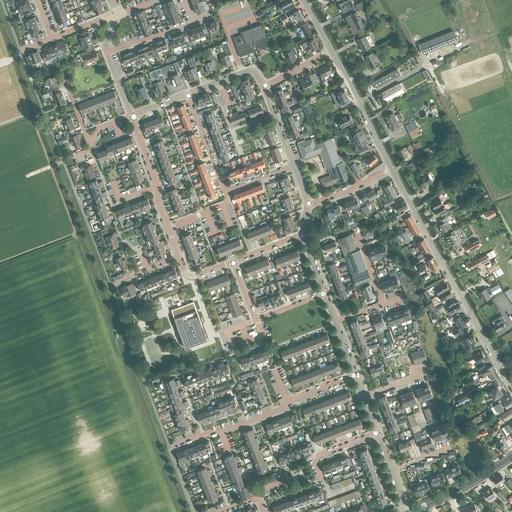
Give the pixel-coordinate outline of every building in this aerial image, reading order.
[(14,0),(13,0),(12,1),(14,4),(17,2),(19,8),(30,4),(29,2),(29,1),(30,1),(29,0),(14,0)] [(94,9),(102,5),(100,0),(92,3),(94,9)] [(166,8),(175,5),(172,0),(171,0),(168,1),(164,2),(166,8)] [(195,9),(207,4),(206,1),(204,2),(203,0),(202,0),(193,4),(195,9)] [(289,0),(278,6),(282,13),(295,6),(293,3),(294,2),(292,0),(289,0)] [(350,2),(349,0),(348,0),(339,5),(342,12),(353,6),(351,2),(350,2)] [(56,12),(67,8),(66,6),(63,7),(62,3),(54,6),(56,12)] [(20,18),(30,14),(29,12),(32,10),(33,9),(32,7),(31,7),(30,4),(19,8),(22,14),(19,15),(20,18)] [(207,4),(195,9),(197,14),(202,12),(203,12),(209,10),(207,4)] [(102,5),(94,9),(92,9),(93,11),(95,10),(96,14),(104,11),(102,5)] [(168,13),(177,10),(175,5),(166,8),(168,13)] [(66,14),(68,13),(67,8),(56,12),(58,17),(66,14)] [(142,11),(134,14),(136,19),(146,15),(145,13),(144,10),(142,11)] [(170,18),(179,15),(177,10),(168,13),(170,18)] [(292,12),(293,14),(289,16),(294,23),(297,21),(298,21),(303,18),(299,10),(294,13),(293,11),(292,12)] [(360,18),(356,12),(346,17),(351,27),(350,28),(353,34),(364,28),(362,25),(363,24),(360,18)] [(285,27),(291,24),(285,13),(279,17),(285,27)] [(28,27),(37,23),(35,17),(31,18),(30,14),(20,18),(21,22),(25,21),(28,27)] [(66,14),(58,17),(60,22),(68,19),(66,14)] [(136,19),(138,24),(146,21),(145,19),(147,18),(146,15),(136,19)] [(179,15),(170,18),(172,24),(176,22),(181,20),(179,15)] [(68,19),(60,22),(61,24),(60,24),(61,27),(62,27),(72,23),(70,18),(68,19)] [(217,24),(214,18),(210,20),(210,22),(209,22),(211,26),(208,27),(211,34),(214,33),(213,31),(219,28),(218,24),(217,24)] [(146,21),(138,24),(140,29),(148,26),(151,25),(150,23),(147,24),(146,21)] [(37,23),(28,27),(30,33),(27,35),(28,39),(38,35),(36,31),(39,30),(37,23)] [(195,25),(200,38),(209,35),(206,28),(203,29),(202,25),(201,25),(200,23),(195,25)] [(302,29),(297,32),(301,39),(306,36),(312,33),(306,23),(300,26),(302,29)] [(148,26),(140,29),(142,34),(144,34),(145,37),(152,34),(151,31),(153,30),(151,25),(148,26)] [(192,41),(200,38),(195,25),(191,27),(192,29),(190,29),(192,33),(189,34),(192,41)] [(240,57),(250,53),(268,46),(260,25),(241,32),(242,34),(233,37),(240,57)] [(82,43),(91,40),(89,35),(90,34),(89,31),(80,35),(81,37),(80,38),(82,43)] [(177,32),(182,45),(190,42),(187,35),(184,36),(183,32),(182,33),(181,31),(177,32)] [(423,54),(457,40),(454,31),(419,44),(423,54)] [(173,40),(170,41),(173,49),(182,45),(177,32),(172,34),(173,36),(172,36),(173,40)] [(365,35),(357,40),(362,51),(375,45),(369,35),(366,36),(365,35)] [(159,41),(163,50),(164,52),(169,50),(170,52),(173,51),(170,45),(167,46),(165,39),(159,41)] [(312,51),(318,48),(314,39),(308,42),(307,40),(302,43),(307,52),(312,50),(312,51)] [(87,51),(89,50),(95,48),(94,44),(93,45),(91,40),(82,43),(84,49),(85,48),(87,51)] [(53,46),(57,55),(61,53),(61,54),(69,52),(65,41),(57,44),(58,45),(53,46)] [(156,50),(154,51),(156,58),(159,56),(157,52),(163,50),(159,41),(154,43),(156,50)] [(222,45),(226,55),(221,57),(225,67),(232,64),(229,56),(232,54),(227,43),(222,45)] [(149,45),(143,47),(147,56),(148,59),(153,57),(154,59),(156,58),(154,51),(152,52),(149,46),(149,45)] [(52,57),(57,55),(53,46),(49,48),(48,47),(45,48),(46,53),(43,54),(45,61),(52,58),(52,57)] [(289,63),(296,59),(294,55),(297,53),(293,46),(289,48),(291,51),(284,54),(289,63)] [(138,57),(141,64),(143,63),(145,62),(144,60),(148,59),(147,56),(143,47),(138,50),(139,51),(141,56),(138,57)] [(209,62),(204,64),(208,73),(215,71),(214,66),(217,65),(210,49),(205,51),(206,54),(209,53),(210,58),(207,59),(209,62)] [(89,50),(87,51),(82,53),(84,58),(85,57),(87,63),(99,59),(96,51),(90,54),(89,50)] [(43,63),(38,51),(29,54),(32,64),(37,62),(42,64),(43,63)] [(133,51),(127,54),(131,62),(136,60),(138,65),(141,64),(138,57),(135,58),(133,53),(133,51)] [(374,55),(373,52),(365,56),(371,70),(381,65),(379,63),(380,62),(376,54),(374,55)] [(125,64),(131,62),(127,54),(122,56),(125,64)] [(446,58),(446,64),(451,67),(456,65),(457,59),(452,55),(446,58)] [(187,73),(185,74),(187,81),(199,77),(195,67),(198,66),(195,58),(194,56),(187,58),(190,67),(187,68),(188,72),(187,72),(187,73)] [(413,59),(402,65),(406,73),(417,67),(413,59)] [(322,83),(326,81),(324,77),(333,72),(329,64),(319,70),(321,74),(318,76),(322,83)] [(377,89),(401,76),(397,68),(373,82),(377,89)] [(161,69),(149,74),(152,81),(154,81),(155,83),(154,83),(158,93),(165,90),(162,82),(165,81),(161,69)] [(174,75),(173,73),(170,74),(171,76),(171,77),(172,79),(167,81),(169,85),(173,84),(175,86),(182,84),(178,74),(174,75)] [(309,75),(299,80),(303,88),(309,85),(310,86),(320,81),(315,73),(309,76),(309,75)] [(48,93),(49,93),(52,92),(51,88),(58,85),(55,77),(51,78),(51,77),(46,79),(48,85),(49,84),(51,88),(46,90),(48,93)] [(240,82),(242,85),(240,86),(241,88),(242,87),(243,88),(250,85),(249,83),(250,83),(249,80),(248,80),(248,79),(244,81),(243,79),(238,80),(239,83),(240,82)] [(382,92),(376,96),(382,107),(388,104),(387,101),(397,95),(395,93),(399,91),(400,93),(404,91),(399,83),(382,92)] [(245,94),(252,91),(251,89),(252,88),(251,85),(250,86),(250,85),(243,88),(245,94)] [(278,98),(285,95),(290,93),(293,92),(290,86),(287,88),(289,91),(284,93),(282,89),(275,91),(278,98)] [(140,100),(148,96),(144,87),(137,89),(140,96),(138,96),(140,100)] [(339,89),(331,93),(335,100),(347,95),(344,89),(340,91),(339,89)] [(52,92),(49,93),(50,96),(53,95),(57,105),(66,102),(62,92),(57,94),(55,90),(52,92)] [(110,93),(115,107),(117,106),(115,102),(118,101),(115,91),(110,93)] [(252,91),(245,94),(247,100),(255,97),(254,94),(255,94),(253,91),(253,92),(252,91)] [(113,108),(115,107),(110,93),(104,95),(108,105),(111,104),(113,108)] [(203,96),(206,104),(212,102),(213,105),(216,103),(213,94),(210,95),(209,94),(207,95),(206,94),(203,96),(204,96),(203,96)] [(105,106),(108,105),(104,95),(99,97),(104,111),(107,110),(105,106)] [(280,105),(287,102),(285,95),(278,98),(280,105)] [(347,95),(335,100),(338,106),(340,105),(341,107),(346,105),(345,103),(349,101),(349,100),(349,101),(347,95)] [(198,101),(195,102),(197,108),(200,106),(206,104),(203,96),(201,97),(197,98),(198,98),(197,99),(198,101)] [(102,112),(104,111),(99,97),(94,99),(98,108),(101,107),(102,112)] [(95,110),(98,108),(94,99),(89,101),(94,115),(96,114),(95,110)] [(287,102),(280,105),(283,112),(290,109),(289,106),(294,104),(293,100),(287,102)] [(92,115),(94,115),(89,101),(84,102),(88,112),(91,111),(92,115)] [(307,101),(300,103),(305,115),(312,112),(307,101)] [(85,114),(88,112),(84,102),(79,105),(84,119),(86,118),(85,114)] [(179,110),(176,111),(176,113),(177,114),(180,113),(186,111),(184,105),(177,107),(179,110)] [(254,109),(257,115),(263,113),(261,106),(254,109)] [(250,118),(257,115),(254,109),(248,111),(250,118)] [(235,116),(230,118),(233,124),(239,122),(237,115),(235,110),(231,111),(232,115),(234,114),(234,115),(235,114),(235,116)] [(207,121),(214,119),(212,113),(205,116),(207,121)] [(237,115),(239,122),(246,119),(243,113),(237,115)] [(389,121),(401,115),(400,113),(395,115),(393,113),(385,117),(387,122),(389,122),(389,121)] [(342,127),(348,124),(353,122),(349,114),(338,119),(342,127)] [(288,124),(295,122),(292,115),(285,118),(288,124)] [(397,120),(402,118),(401,115),(389,121),(389,122),(387,122),(391,130),(400,126),(397,120)] [(68,119),(67,116),(60,119),(61,121),(63,122),(66,131),(64,132),(65,135),(72,132),(71,130),(75,128),(71,118),(68,119)] [(184,124),(190,122),(188,116),(182,119),(184,124)] [(156,119),(159,127),(165,125),(166,127),(169,126),(166,119),(163,120),(162,117),(159,118),(159,117),(156,118),(156,119)] [(207,121),(209,127),(219,124),(216,118),(214,119),(207,121)] [(153,129),(159,127),(156,119),(153,120),(153,119),(151,120),(151,121),(150,121),(153,129)] [(409,133),(418,128),(414,120),(405,126),(409,133)] [(147,131),(153,129),(150,121),(148,122),(148,121),(145,122),(145,123),(144,123),(146,128),(144,129),(146,134),(148,133),(147,131)] [(190,122),(184,124),(186,130),(193,128),(190,122)] [(290,131),(297,128),(295,122),(288,124),(290,131)] [(209,127),(212,133),(219,130),(221,129),(219,124),(209,127)] [(355,140),(364,136),(362,130),(360,130),(359,127),(349,132),(351,136),(353,136),(355,140)] [(297,128),(290,131),(293,137),(297,136),(298,139),(306,136),(312,133),(311,130),(303,134),(303,133),(300,134),(297,128)] [(418,128),(409,133),(412,138),(421,133),(418,128)] [(219,130),(212,133),(214,139),(221,136),(220,133),(221,132),(220,130),(220,129),(219,130)] [(267,139),(273,136),(271,130),(264,132),(267,139)] [(70,138),(72,145),(74,144),(75,148),(82,145),(78,135),(74,136),(73,133),(66,136),(67,139),(70,138)] [(191,142),(197,139),(195,133),(188,136),(190,141),(191,142)] [(221,136),(214,139),(216,144),(223,142),(223,141),(225,141),(223,135),(221,136)] [(273,136),(267,139),(269,145),(276,143),(273,136)] [(355,140),(357,144),(357,145),(355,146),(357,150),(367,146),(366,143),(367,142),(364,136),(355,140)] [(127,139),(130,148),(135,146),(132,137),(127,139)] [(164,147),(166,146),(164,140),(163,140),(162,137),(160,138),(155,140),(156,143),(154,144),(155,146),(154,147),(156,149),(156,150),(164,147)] [(318,144),(317,144),(320,152),(326,169),(328,168),(331,175),(321,179),(324,188),(326,187),(336,183),(337,184),(349,179),(343,163),(344,163),(340,157),(338,157),(336,151),(340,149),(334,138),(331,139),(318,144)] [(120,151),(130,148),(127,139),(117,143),(120,151)] [(308,157),(312,155),(306,141),(305,141),(305,139),(297,142),(302,156),(307,154),(308,157)] [(320,152),(317,144),(315,145),(312,139),(306,141),(312,155),(320,152)] [(223,142),(216,144),(218,150),(227,147),(225,141),(223,141),(223,142)] [(436,141),(422,148),(426,156),(440,148),(436,141)] [(414,142),(411,145),(415,150),(421,145),(418,142),(415,144),(414,142)] [(114,153),(120,151),(117,143),(111,145),(114,153)] [(199,145),(193,147),(195,153),(201,151),(199,145)] [(166,153),(164,147),(156,150),(157,152),(157,153),(158,155),(159,155),(166,153)] [(227,147),(218,150),(220,156),(230,152),(227,147)] [(274,157),(280,154),(278,148),(271,150),(274,157)] [(402,159),(408,156),(404,148),(398,151),(402,159)] [(110,157),(110,155),(107,149),(102,151),(105,159),(110,157)] [(100,161),(105,159),(102,151),(97,153),(100,161)] [(230,159),(230,158),(232,158),(230,152),(220,156),(222,162),(230,159)] [(161,161),(168,158),(166,153),(159,155),(160,158),(159,158),(160,161),(161,161)] [(280,154),(274,157),(276,163),(283,161),(280,154)] [(365,159),(362,161),(366,165),(369,163),(370,165),(378,159),(374,154),(367,161),(365,159)] [(163,167),(170,164),(168,158),(161,161),(162,164),(161,164),(162,167),(163,167)] [(130,168),(139,165),(137,160),(128,163),(130,168)] [(257,162),(260,168),(266,166),(263,160),(257,162)] [(410,172),(419,166),(414,160),(406,166),(410,172)] [(196,172),(206,168),(204,162),(197,165),(198,168),(195,169),(196,170),(193,172),(194,174),(197,173),(196,172)] [(254,171),(260,168),(257,162),(252,164),(254,171)] [(89,166),(88,163),(80,166),(81,170),(84,169),(88,179),(95,176),(93,170),(91,165),(89,166)] [(165,173),(173,170),(170,164),(163,167),(164,170),(163,170),(164,173),(165,172),(165,173)] [(244,167),(240,169),(243,175),(248,173),(246,166),(245,164),(243,164),(244,167)] [(248,173),(254,171),(252,164),(246,166),(248,173)] [(132,173),(141,170),(139,165),(130,168),(132,173)] [(196,172),(197,173),(197,174),(200,173),(202,176),(208,174),(206,168),(196,172)] [(233,172),(229,173),(231,179),(237,177),(235,171),(234,168),(232,168),(232,169),(233,172)] [(237,177),(243,175),(240,169),(235,171),(237,177)] [(134,178),(143,175),(141,170),(132,173),(134,178)] [(167,179),(175,176),(173,170),(165,173),(166,175),(165,176),(166,179),(167,178),(167,179)] [(200,182),(197,183),(198,186),(201,184),(201,183),(203,181),(204,182),(210,179),(208,174),(202,176),(203,179),(200,180),(200,182)] [(422,187),(432,182),(428,174),(417,179),(422,187)] [(143,175),(134,178),(136,183),(145,180),(143,175)] [(175,186),(181,183),(180,181),(177,175),(175,176),(167,179),(168,181),(169,184),(170,185),(174,183),(175,186)] [(288,177),(278,181),(280,187),(282,186),(291,183),(289,179),(289,180),(288,177)] [(89,183),(86,184),(88,189),(91,188),(103,184),(102,181),(98,183),(97,180),(89,183)] [(171,197),(179,194),(177,188),(182,186),(181,183),(175,186),(176,189),(169,191),(170,194),(169,194),(170,197),(171,197)] [(291,183),(282,186),(284,192),(292,189),(291,186),(292,186),(291,183)] [(91,188),(88,189),(90,194),(101,190),(100,187),(104,186),(103,184),(91,188)] [(385,193),(393,189),(390,184),(384,187),(386,190),(384,191),(385,193)] [(208,193),(214,191),(212,185),(206,187),(208,193)] [(252,196),(255,195),(259,193),(256,187),(250,189),(252,196)] [(385,206),(385,207),(394,202),(393,199),(397,196),(393,189),(385,193),(386,196),(388,195),(390,198),(383,202),(385,206)] [(93,199),(95,198),(95,199),(107,194),(106,191),(102,193),(101,190),(90,194),(92,199),(93,199)] [(373,190),(367,193),(371,200),(372,201),(374,200),(373,199),(377,197),(379,201),(382,207),(385,206),(383,202),(382,200),(381,200),(379,195),(380,195),(378,192),(375,193),(373,190)] [(206,196),(205,196),(206,197),(209,196),(210,199),(216,197),(214,191),(208,193),(205,194),(206,196)] [(241,200),(243,199),(247,198),(245,191),(239,194),(241,200)] [(373,202),(372,201),(371,200),(367,193),(362,196),(367,205),(364,206),(367,213),(370,211),(367,205),(373,202)] [(95,198),(93,199),(95,204),(97,203),(97,204),(103,201),(105,200),(104,197),(108,196),(107,194),(95,199),(95,198)] [(173,203),(181,200),(179,194),(171,197),(172,200),(171,200),(172,203),(173,203)] [(239,201),(241,200),(239,194),(233,196),(236,202),(239,209),(236,210),(238,215),(240,214),(239,209),(242,208),(239,201)] [(283,205),(292,202),(291,199),(290,199),(289,197),(285,198),(284,196),(277,198),(278,201),(281,200),(283,205)] [(435,209),(443,205),(439,197),(434,200),(434,201),(431,203),(435,209)] [(143,201),(146,209),(151,207),(148,199),(143,201)] [(357,199),(350,201),(354,211),(360,208),(357,199)] [(175,209),(183,206),(181,200),(173,203),(174,205),(173,206),(174,209),(175,208),(175,209)] [(105,206),(103,201),(97,204),(97,203),(95,204),(97,209),(105,206)] [(141,211),(146,209),(143,201),(138,203),(141,211)] [(347,210),(353,208),(350,201),(344,203),(347,210)] [(403,203),(402,201),(394,205),(398,212),(396,213),(398,217),(405,213),(403,210),(408,207),(405,202),(403,203)] [(292,202),(283,205),(286,211),(294,208),(293,206),(293,205),(292,202)] [(138,203),(132,205),(136,213),(136,215),(141,213),(140,211),(141,211),(138,203)] [(131,215),(136,213),(132,205),(127,207),(131,215)] [(339,205),(333,207),(335,214),(336,216),(342,214),(341,212),(339,205)] [(451,210),(450,211),(449,211),(447,210),(446,211),(443,205),(435,209),(434,209),(437,216),(440,214),(441,216),(445,214),(446,217),(452,213),(451,210)] [(99,214),(107,211),(105,206),(97,209),(99,214)] [(183,206),(175,209),(176,211),(175,212),(176,215),(177,214),(178,215),(182,213),(183,216),(189,214),(188,211),(185,212),(183,206)] [(126,217),(131,215),(127,207),(122,209),(126,217)] [(329,216),(335,214),(333,207),(327,210),(328,213),(324,214),(327,222),(331,221),(329,216)] [(493,208),(485,213),(488,219),(497,215),(493,208)] [(120,219),(126,217),(122,209),(117,211),(120,219)] [(101,219),(109,216),(107,211),(99,214),(101,219)] [(285,225),(294,221),(293,218),(292,218),(291,216),(287,218),(286,215),(279,217),(280,220),(283,219),(285,225)] [(408,224),(414,220),(411,215),(405,218),(406,221),(404,222),(401,223),(403,226),(408,224)] [(100,226),(101,229),(111,225),(109,222),(111,221),(109,216),(101,219),(103,224),(100,226)] [(406,232),(417,225),(414,220),(408,224),(409,227),(407,228),(406,227),(404,228),(406,232)] [(146,230),(156,226),(155,224),(153,225),(152,221),(144,225),(146,230)] [(287,229),(284,230),(286,235),(292,232),(291,229),(295,228),(294,225),(295,225),(294,221),(285,225),(287,229)] [(442,232),(450,228),(447,221),(438,225),(442,232)] [(263,223),(267,235),(273,232),(270,224),(267,225),(266,222),(263,223)] [(262,237),(267,235),(263,223),(260,224),(262,227),(259,229),(262,237)] [(412,239),(409,234),(410,233),(412,232),(413,234),(420,231),(417,225),(406,232),(402,234),(406,242),(412,239)] [(148,235),(156,232),(154,228),(156,227),(156,226),(146,230),(148,235)] [(256,230),(254,226),(252,227),(256,239),(262,237),(259,229),(256,230)] [(251,241),(256,239),(252,227),(249,228),(251,232),(248,233),(247,231),(244,233),(246,238),(249,237),(251,241)] [(365,238),(380,233),(378,227),(363,233),(365,238)] [(461,245),(456,236),(456,235),(456,234),(455,234),(454,233),(455,233),(454,231),(450,233),(451,235),(446,237),(449,243),(451,242),(454,248),(461,245)] [(157,235),(156,233),(156,232),(148,235),(150,240),(160,236),(159,234),(157,235)] [(185,242),(196,238),(195,235),(192,236),(191,233),(182,236),(185,242)] [(110,249),(119,246),(115,234),(106,237),(110,249)] [(344,254),(348,253),(357,249),(352,234),(338,239),(344,254)] [(196,238),(185,242),(187,248),(195,245),(194,242),(198,240),(198,241),(206,238),(204,235),(196,238)] [(152,245),(154,244),(160,242),(160,241),(158,238),(160,238),(160,236),(150,240),(152,245)] [(232,238),(237,250),(242,247),(239,239),(236,241),(235,237),(232,238)] [(231,252),(237,250),(232,238),(230,239),(231,243),(228,244),(231,252)] [(468,252),(481,245),(478,238),(465,246),(468,252)] [(430,249),(424,239),(418,242),(420,245),(417,247),(414,248),(414,247),(410,249),(412,252),(414,254),(417,253),(417,252),(422,250),(424,252),(430,249)] [(155,249),(163,246),(161,241),(160,241),(160,242),(154,244),(155,249)] [(231,252),(228,244),(225,245),(224,241),(221,242),(226,254),(231,252)] [(332,250),(331,250),(332,252),(335,251),(334,249),(337,248),(335,241),(329,243),(332,250)] [(220,256),(226,254),(221,242),(219,243),(220,247),(217,248),(220,256)] [(326,252),(331,250),(332,250),(329,243),(323,246),(326,252)] [(384,244),(379,246),(382,255),(383,257),(390,254),(387,246),(385,247),(384,244)] [(187,248),(189,253),(201,249),(200,246),(196,248),(195,245),(187,248)] [(166,251),(163,246),(155,249),(158,254),(166,251)] [(373,248),(377,259),(383,257),(382,255),(379,246),(373,248)] [(372,261),(377,259),(373,248),(368,250),(372,261)] [(191,259),(199,256),(198,253),(202,252),(201,249),(189,253),(191,259)] [(351,273),(367,267),(360,249),(344,255),(351,273)] [(483,255),(481,257),(484,262),(496,256),(493,250),(483,255)] [(292,253),(296,264),(299,263),(298,260),(301,258),(298,251),(292,253)] [(294,265),(296,264),(292,253),(287,255),(290,263),(292,262),(294,265)] [(117,258),(115,259),(120,271),(122,270),(128,267),(125,260),(123,261),(121,257),(119,254),(116,256),(117,258)] [(287,264),(290,263),(287,255),(281,257),(285,269),(288,268),(287,264)] [(199,256),(191,259),(193,265),(205,260),(204,258),(200,259),(199,256)] [(430,265),(436,262),(434,257),(432,258),(431,256),(426,259),(427,260),(430,265)] [(283,270),(285,269),(281,257),(272,260),(275,267),(276,270),(279,268),(278,267),(281,266),(283,270)] [(476,267),(484,262),(481,257),(473,261),(476,267)] [(275,267),(272,260),(269,261),(268,259),(263,261),(267,273),(270,272),(268,268),(271,267),(271,268),(275,267)] [(470,260),(466,263),(467,265),(470,270),(476,267),(473,261),(471,262),(470,260)] [(264,274),(267,273),(263,261),(257,263),(260,271),(263,270),(264,274)] [(331,271),(337,268),(335,262),(329,265),(331,271)] [(430,265),(427,267),(423,269),(425,272),(429,269),(431,268),(432,270),(433,270),(433,271),(438,269),(437,268),(439,267),(436,262),(430,265)] [(257,272),(260,271),(257,263),(251,265),(255,277),(258,276),(257,272)] [(492,265),(487,268),(490,274),(492,272),(496,278),(503,273),(497,263),(493,266),(492,265)] [(253,278),(255,277),(251,265),(245,267),(247,272),(243,273),(245,278),(249,277),(248,276),(251,275),(253,278)] [(169,269),(172,278),(178,276),(175,268),(172,270),(171,269),(169,269)] [(333,276),(339,274),(337,268),(331,271),(333,276)] [(356,285),(371,279),(367,268),(351,274),(356,285)] [(167,270),(167,271),(164,272),(167,280),(168,282),(173,280),(172,278),(169,269),(167,270)] [(162,282),(167,280),(164,272),(161,274),(161,273),(158,274),(162,282)] [(157,276),(153,277),(157,284),(160,283),(160,285),(162,284),(162,282),(158,274),(156,275),(157,276)] [(341,280),(340,277),(339,274),(333,276),(335,282),(341,280)] [(391,279),(394,287),(400,285),(396,274),(390,277),(391,279)] [(222,277),(225,286),(231,284),(227,275),(222,277)] [(151,286),(157,284),(153,277),(150,278),(150,277),(148,278),(151,286)] [(220,288),(225,286),(222,277),(217,279),(220,288)] [(146,289),(151,286),(148,278),(145,279),(146,280),(143,281),(146,289)] [(215,290),(220,288),(217,279),(212,281),(215,290)] [(385,281),(389,289),(394,287),(391,279),(385,281)] [(141,291),(146,289),(143,281),(140,282),(139,281),(137,282),(141,291)] [(206,283),(210,292),(215,290),(212,281),(206,283)] [(383,291),(389,289),(385,281),(380,283),(383,291)] [(439,295),(449,289),(448,287),(448,286),(447,285),(446,284),(445,283),(435,289),(439,295)] [(131,284),(124,287),(124,288),(124,289),(124,290),(124,291),(125,292),(125,293),(126,294),(126,295),(127,295),(134,293),(135,295),(136,295),(139,303),(139,304),(144,302),(140,293),(137,294),(137,292),(134,286),(132,287),(131,284)] [(301,292),(307,290),(304,284),(298,286),(301,292)] [(502,290),(498,284),(490,289),(489,287),(486,289),(485,289),(478,293),(483,302),(491,297),(489,295),(492,293),(493,295),(502,290)] [(367,301),(375,298),(370,285),(362,288),(367,301)] [(295,295),(301,292),(298,286),(295,287),(292,288),(295,295)] [(289,297),(295,295),(292,288),(286,291),(289,297)] [(425,299),(431,296),(427,289),(421,292),(425,299)] [(449,289),(439,295),(442,301),(452,295),(451,293),(452,292),(451,290),(450,290),(449,289)] [(349,292),(349,291),(348,290),(339,293),(341,299),(348,296),(347,293),(349,292)] [(279,291),(273,293),(274,296),(277,302),(282,300),(280,293),(279,291)] [(227,302),(236,298),(234,293),(225,297),(227,302)] [(265,306),(263,300),(257,302),(254,294),(251,295),(255,307),(258,306),(260,309),(265,306)] [(265,306),(271,304),(268,298),(269,298),(267,295),(266,296),(262,297),(263,300),(265,306)] [(271,304),(277,302),(274,296),(269,297),(269,298),(268,298),(271,304)] [(229,307),(238,303),(236,298),(227,302),(229,307)] [(193,301),(172,309),(186,346),(208,338),(193,301)] [(431,311),(436,308),(432,301),(427,304),(431,311)] [(462,308),(458,301),(454,303),(454,302),(451,304),(451,305),(447,307),(449,309),(447,311),(449,314),(451,313),(451,314),(462,308)] [(231,312),(240,308),(238,303),(229,307),(231,312)] [(240,308),(231,312),(233,317),(242,314),(240,308)] [(402,310),(406,321),(411,319),(407,308),(402,310)] [(430,312),(429,313),(429,315),(431,314),(432,313),(435,318),(440,315),(436,308),(431,311),(430,312)] [(397,312),(401,323),(406,321),(402,310),(397,312)] [(392,314),(396,325),(401,323),(397,312),(392,314)] [(387,316),(391,327),(396,325),(392,314),(387,316)] [(459,328),(462,326),(466,323),(461,315),(456,318),(455,316),(449,319),(451,321),(454,320),(459,328)] [(497,331),(506,326),(504,323),(506,322),(502,315),(492,321),(494,325),(493,326),(497,331)] [(352,321),(350,322),(352,328),(360,326),(362,325),(361,323),(359,324),(357,319),(359,318),(359,316),(351,319),(352,321)] [(372,319),(375,327),(376,331),(379,330),(379,328),(385,326),(381,316),(372,319)] [(354,334),(362,331),(360,326),(352,328),(354,334)] [(459,328),(453,331),(456,336),(465,330),(462,326),(459,328)] [(357,340),(364,337),(362,331),(354,334),(357,340)] [(321,336),(324,343),(330,341),(327,334),(321,336)] [(445,344),(450,341),(446,334),(441,337),(445,344)] [(476,342),(473,337),(473,336),(472,334),(463,339),(462,338),(456,341),(458,345),(464,341),(467,347),(466,348),(470,353),(477,349),(474,344),(476,342)] [(318,345),(324,343),(321,336),(316,338),(318,345)] [(359,345),(366,343),(364,337),(357,340),(359,345)] [(313,348),(318,345),(316,338),(310,340),(313,348)] [(307,350),(313,348),(310,340),(304,343),(307,350)] [(302,352),(307,350),(304,343),(299,345),(302,352)] [(367,346),(366,343),(359,345),(361,351),(368,349),(371,348),(371,347),(370,346),(371,346),(370,345),(367,346)] [(296,354),(302,352),(299,345),(293,347),(296,354)] [(290,357),(296,354),(293,347),(287,349),(290,357)] [(265,350),(268,358),(273,356),(270,348),(265,350)] [(283,359),(290,357),(287,349),(281,352),(283,359)] [(370,354),(368,349),(361,351),(363,357),(370,354)] [(427,360),(423,349),(411,353),(415,364),(427,360)] [(259,352),(262,362),(268,360),(267,358),(268,358),(265,350),(259,352)] [(486,360),(481,351),(474,355),(473,355),(466,359),(468,362),(475,358),(478,364),(476,365),(480,370),(486,367),(483,361),(486,360)] [(253,354),(256,364),(262,362),(259,352),(253,354)] [(247,357),(250,366),(256,364),(253,354),(247,357)] [(241,359),(244,367),(245,369),(250,366),(247,357),(241,359)] [(220,361),(225,374),(230,372),(227,363),(224,364),(223,360),(220,361)] [(216,367),(220,376),(225,374),(220,361),(217,362),(219,366),(216,367)] [(332,364),(334,371),(340,368),(338,361),(332,364)] [(376,363),(375,364),(376,367),(378,374),(384,371),(382,364),(378,366),(378,365),(376,363)] [(209,365),(214,378),(220,376),(216,367),(214,368),(212,364),(209,365)] [(329,373),(334,371),(332,364),(326,366),(329,373)] [(206,371),(209,380),(214,378),(209,365),(207,366),(208,370),(206,371)] [(493,365),(480,373),(482,377),(485,375),(496,369),(493,365)] [(323,375),(329,373),(326,366),(320,368),(323,375)] [(372,376),(378,374),(376,367),(370,369),(372,376)] [(199,369),(204,382),(209,380),(206,371),(203,372),(201,368),(199,369)] [(317,377),(323,375),(320,368),(315,370),(317,377)] [(195,375),(198,384),(204,382),(199,369),(196,370),(198,374),(195,375)] [(485,375),(487,379),(491,377),(493,381),(500,377),(496,369),(485,375)] [(312,380),(317,377),(315,370),(309,372),(312,380)] [(188,373),(193,386),(198,384),(195,375),(192,376),(191,372),(188,373)] [(306,382),(312,380),(309,372),(303,375),(306,382)] [(184,379),(188,388),(193,386),(188,373),(185,374),(187,378),(184,379)] [(300,384),(306,382),(303,375),(297,377),(300,384)] [(172,379),(171,376),(163,379),(162,381),(164,388),(180,382),(179,379),(175,381),(174,378),(172,379)] [(475,381),(474,379),(473,376),(465,381),(467,385),(475,381)] [(294,387),(300,384),(297,377),(291,379),(294,387)] [(493,381),(488,384),(490,388),(502,381),(500,377),(493,381)] [(246,387),(247,389),(259,384),(257,378),(254,380),(253,378),(249,379),(251,385),(246,387)] [(166,394),(178,389),(177,386),(181,385),(180,382),(164,388),(166,394)] [(254,393),(262,390),(259,384),(247,389),(248,392),(253,390),(254,393)] [(422,387),(427,400),(433,398),(428,385),(422,387)] [(497,398),(499,397),(499,396),(503,394),(500,390),(500,389),(500,388),(499,386),(498,385),(488,390),(494,399),(497,398)] [(421,402),(427,400),(422,387),(416,390),(421,402)] [(171,398),(184,393),(183,390),(179,392),(178,389),(166,394),(168,399),(171,398)] [(256,399),(264,396),(262,390),(254,393),(256,399)] [(343,393),(346,400),(352,398),(349,391),(343,393)] [(406,393),(410,404),(411,406),(417,404),(412,391),(406,393)] [(173,403),(182,400),(181,397),(185,395),(184,393),(171,398),(173,403)] [(340,403),(346,400),(343,393),(338,396),(340,403)] [(404,406),(410,404),(406,393),(400,396),(404,406)] [(499,402),(494,405),(498,412),(499,413),(504,410),(502,407),(505,405),(506,408),(511,404),(511,397),(510,393),(498,400),(499,402)] [(386,395),(379,398),(381,404),(388,401),(391,400),(389,397),(387,398),(386,395)] [(466,395),(457,400),(460,405),(469,400),(466,395)] [(264,396),(256,399),(253,401),(254,404),(257,402),(259,405),(266,402),(264,396)] [(334,405),(340,403),(338,396),(332,398),(334,405)] [(229,399),(233,410),(235,409),(234,407),(237,406),(234,397),(229,399)] [(328,407),(334,405),(332,398),(326,400),(328,407)] [(230,411),(233,410),(229,399),(223,401),(226,410),(229,409),(230,411)] [(173,403),(170,404),(172,409),(188,403),(187,401),(183,402),(182,400),(173,403)] [(323,410),(328,407),(326,400),(320,402),(323,410)] [(388,401),(381,404),(382,406),(381,407),(382,410),(383,409),(390,407),(389,404),(392,403),(391,400),(388,401)] [(219,406),(222,415),(225,414),(224,411),(226,410),(223,401),(218,403),(219,406)] [(317,412),(323,410),(320,402),(314,405),(317,412)] [(188,403),(172,409),(174,415),(185,411),(186,410),(185,408),(189,406),(188,403)] [(222,415),(219,406),(218,403),(212,405),(213,408),(218,419),(221,418),(220,416),(222,415)] [(311,414),(317,412),(314,405),(308,407),(311,414)] [(305,416),(311,414),(308,407),(303,409),(305,416)] [(385,415),(392,413),(390,407),(383,409),(385,415)] [(501,414),(501,415),(504,420),(511,415),(511,407),(505,412),(501,414)] [(208,410),(212,419),(214,418),(215,420),(218,419),(213,408),(208,410)] [(203,412),(207,423),(210,422),(209,420),(212,419),(208,410),(203,412)] [(185,411),(174,415),(176,420),(185,417),(184,414),(186,413),(185,411)] [(205,424),(207,423),(203,412),(197,414),(201,423),(204,422),(205,424)] [(290,416),(293,423),(298,421),(299,423),(303,422),(300,414),(296,415),(296,413),(290,416)] [(387,421),(395,418),(392,413),(385,415),(387,421)] [(287,426),(293,423),(290,416),(284,418),(287,426)] [(178,425),(189,421),(188,419),(186,419),(185,417),(176,420),(178,425)] [(281,428),(287,426),(284,418),(278,420),(281,428)] [(390,427),(397,424),(395,418),(387,421),(390,427)] [(354,421),(357,428),(363,426),(360,419),(354,421)] [(272,422),(275,430),(281,428),(278,420),(272,422)] [(190,430),(189,428),(188,425),(190,424),(189,421),(178,425),(180,431),(185,429),(186,432),(190,430)] [(351,430),(357,428),(354,421),(348,423),(351,430)] [(269,432),(275,430),(272,422),(266,425),(269,432)] [(343,423),(342,424),(342,425),(345,433),(351,430),(348,423),(344,425),(343,423)] [(397,424),(390,427),(392,433),(399,430),(397,424)] [(436,426),(441,438),(447,436),(443,424),(436,426)] [(339,435),(345,433),(342,425),(336,428),(339,435)] [(435,441),(441,438),(436,426),(430,428),(435,441)] [(500,430),(504,436),(509,433),(504,426),(501,428),(500,429),(500,430)] [(246,438),(254,435),(253,432),(255,432),(254,428),(243,432),(246,438)] [(333,437),(339,435),(336,428),(331,430),(333,437)] [(328,439),(333,437),(331,430),(325,432),(328,439)] [(319,434),(322,442),(328,439),(325,432),(319,434)] [(419,433),(414,435),(419,448),(422,447),(423,449),(433,445),(430,438),(423,441),(421,436),(419,433)] [(316,444),(322,442),(319,434),(313,437),(316,444)] [(248,444),(258,440),(257,437),(255,438),(254,435),(246,438),(248,444)] [(203,440),(207,451),(212,449),(209,440),(206,441),(205,439),(203,440)] [(201,453),(202,456),(207,454),(207,451),(203,440),(200,441),(201,443),(198,444),(201,453)] [(250,450),(258,446),(257,444),(259,443),(258,440),(248,444),(250,450)] [(410,440),(404,442),(407,449),(413,447),(410,440)] [(304,443),(301,444),(302,447),(305,455),(311,452),(310,450),(313,448),(310,441),(304,443)] [(401,451),(407,449),(404,442),(398,444),(401,451)] [(201,453),(198,444),(195,445),(194,443),(192,444),(196,455),(201,453)] [(503,444),(502,443),(499,444),(500,446),(498,447),(503,454),(508,450),(504,444),(503,444)] [(191,457),(196,455),(192,444),(190,445),(190,447),(187,448),(191,457)] [(252,455),(262,451),(262,449),(260,449),(258,446),(250,450),(252,455)] [(191,457),(187,448),(185,449),(184,447),(181,448),(185,459),(191,457)] [(299,457),(305,455),(302,447),(296,449),(299,457)] [(177,452),(180,461),(178,462),(180,466),(184,465),(183,464),(186,462),(185,459),(181,448),(179,449),(180,451),(177,452)] [(290,452),(293,459),(299,457),(296,449),(290,452)] [(361,458),(369,455),(367,449),(359,452),(361,458)] [(284,454),(283,450),(280,451),(281,454),(278,455),(281,464),(287,462),(284,454)] [(252,455),(254,461),(263,458),(262,456),(264,455),(262,451),(252,455)] [(284,454),(287,462),(293,459),(290,452),(284,454)] [(234,457),(233,454),(224,457),(226,463),(237,458),(236,456),(234,457)] [(364,464),(371,461),(369,455),(361,458),(364,464)] [(340,459),(343,467),(349,465),(349,466),(352,465),(349,457),(347,458),(346,457),(340,459)] [(228,468),(237,465),(236,462),(238,461),(237,458),(226,463),(228,468)] [(257,467),(267,463),(266,460),(264,461),(263,458),(254,461),(257,467)] [(337,469),(343,467),(340,459),(334,461),(337,469)] [(331,471),(337,469),(334,461),(328,464),(331,471)] [(366,470),(374,467),(371,461),(364,464),(366,470)] [(267,463),(257,467),(259,473),(260,473),(261,476),(268,474),(267,470),(268,470),(266,467),(268,467),(267,463)] [(325,474),(331,471),(328,464),(322,466),(325,474)] [(454,470),(455,474),(461,472),(458,464),(451,467),(450,467),(452,471),(454,470)] [(238,468),(237,465),(228,468),(230,473),(241,469),(240,467),(238,468)] [(450,467),(451,467),(450,465),(443,467),(445,472),(446,471),(448,477),(455,474),(454,470),(452,471),(450,467)] [(199,475),(210,471),(210,469),(207,470),(206,467),(197,470),(199,475)] [(368,476),(376,473),(374,467),(366,470),(368,476)] [(232,479),(241,475),(240,473),(242,472),(241,469),(230,473),(232,479)] [(201,481),(210,477),(209,475),(212,474),(210,471),(199,475),(201,481)] [(370,481),(378,478),(376,473),(368,476),(370,481)] [(438,479),(440,483),(445,481),(442,473),(435,476),(436,480),(438,479)] [(497,485),(505,480),(501,474),(493,479),(497,485)] [(242,478),(241,475),(232,479),(234,484),(246,480),(245,477),(242,478)] [(431,486),(440,483),(438,479),(436,480),(435,476),(430,478),(428,478),(431,486)] [(203,486),(215,482),(214,480),(211,481),(210,477),(201,481),(203,486)] [(373,487),(380,484),(378,478),(370,481),(373,487)] [(423,488),(424,491),(429,489),(425,479),(422,480),(423,483),(419,484),(421,488),(423,488)] [(236,489),(239,488),(245,486),(244,483),(246,482),(246,480),(234,484),(236,489)] [(205,491),(214,488),(213,486),(216,485),(215,482),(203,486),(205,491)] [(421,488),(419,484),(415,485),(414,483),(411,484),(413,490),(415,489),(417,494),(424,491),(423,488),(421,488)] [(375,493),(383,490),(380,484),(373,487),(375,493)] [(249,488),(248,485),(245,486),(239,488),(241,493),(252,489),(251,487),(249,488)] [(489,501),(493,498),(494,497),(494,496),(496,495),(491,487),(483,492),(489,501)] [(208,497),(219,493),(218,490),(215,491),(214,488),(205,491),(208,497)] [(252,489),(241,493),(243,499),(252,496),(251,493),(253,492),(252,489)] [(320,489),(314,491),(317,499),(318,502),(324,499),(325,501),(326,501),(328,500),(324,492),(322,493),(320,489)] [(377,499),(385,496),(383,490),(375,493),(377,499)] [(314,491),(308,493),(311,501),(315,500),(316,503),(318,502),(317,499),(314,491)] [(504,501),(506,499),(499,491),(496,493),(504,501)] [(219,493),(208,497),(210,503),(218,499),(217,496),(220,495),(219,493)] [(305,503),(311,501),(308,493),(302,496),(305,503)] [(300,506),(305,503),(302,496),(297,498),(300,506)] [(385,496),(377,499),(379,505),(377,506),(378,509),(386,506),(385,503),(387,502),(385,496)] [(294,508),(300,506),(297,498),(291,500),(294,508)] [(288,510),(294,508),(291,500),(285,502),(288,510)] [(281,511),(282,511),(288,510),(285,502),(279,505),(281,511)]
